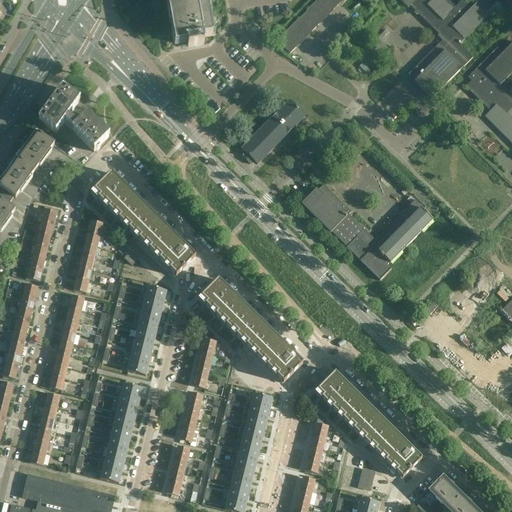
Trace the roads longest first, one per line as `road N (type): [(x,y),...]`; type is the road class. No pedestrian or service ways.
road 1 (tertiary): [(511,456),(196,150)]
road 2 (residential): [(10,462),(77,185),(100,161)]
road 3 (residential): [(129,511),(183,301),(219,264)]
road 4 (residential): [(394,148),(355,107),(278,67),(196,150)]
road 5 (residential): [(321,364),(291,395),(262,511)]
road 6 (residential): [(219,264),(112,159),(100,161)]
road 7 (residential): [(333,353),(438,455)]
road 8 (residential): [(321,364),(219,264)]
road 9 (tertiary): [(196,150),(101,48)]
